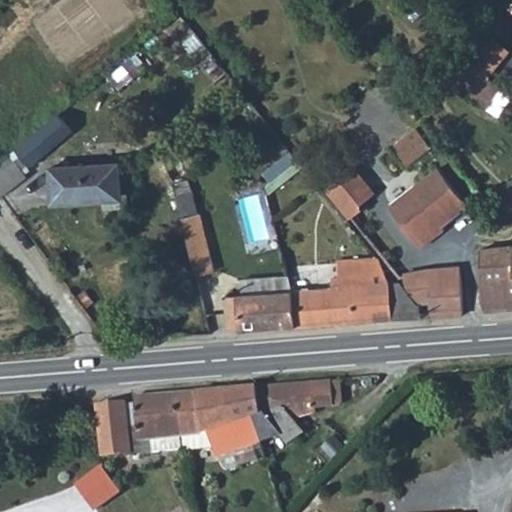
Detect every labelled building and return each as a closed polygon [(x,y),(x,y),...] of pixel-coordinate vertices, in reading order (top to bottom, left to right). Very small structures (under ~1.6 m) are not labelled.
[(486,108),(503,84),(471,65),(453,83),(456,85),(468,94),(486,108)] [(468,94),(456,85),(447,96),(458,105),(468,94)] [(410,166),(432,147),(415,127),(394,146),(410,166)] [(134,206),(129,156),(120,157),(120,164),(51,169),(53,203),(110,200),(110,208),(134,206)] [(464,198),(434,163),(385,206),(410,236),(431,218),(436,224),(464,198)] [(339,210),(344,218),(373,191),(354,170),(334,188),(347,204),(339,210)] [(196,179),(179,185),(189,216),(206,211),(196,179)] [(436,224),(431,218),(410,236),(417,244),(438,225),(436,224)] [(341,226),(350,237),(355,232),(347,221),(341,226)] [(511,244),(477,249),(485,310),(511,308),(511,244)] [(205,245),(189,248),(196,276),(211,272),(205,245)] [(390,320),(388,298),(387,285),(375,258),(341,261),(342,276),(336,277),(337,290),(292,294),(295,328),(390,320)] [(394,273),(420,304),(421,318),(468,313),(462,265),(394,273)] [(390,320),(418,318),(416,304),(412,304),(395,284),(387,285),(388,298),(390,320)] [(295,328),(292,294),(223,299),(228,329),(241,332),(295,328)] [(333,383),(276,388),(277,407),(257,409),(258,418),(262,418),(268,440),(285,434),(290,445),(307,434),(331,426),(328,410),(335,409),(333,385),(333,383)] [(343,385),(333,385),(335,409),(345,408),(343,385)] [(276,388),(255,389),(257,409),(277,407),(276,388)] [(258,418),(257,409),(255,389),(176,395),(181,437),(183,453),(215,451),(227,470),(234,473),(238,470),(239,466),(237,452),(268,440),(262,418),(258,418)] [(152,455),(151,441),(181,437),(176,395),(136,399),(136,405),(102,410),(105,457),(152,455)] [(108,465),(80,485),(99,511),(128,492),(108,465)]
